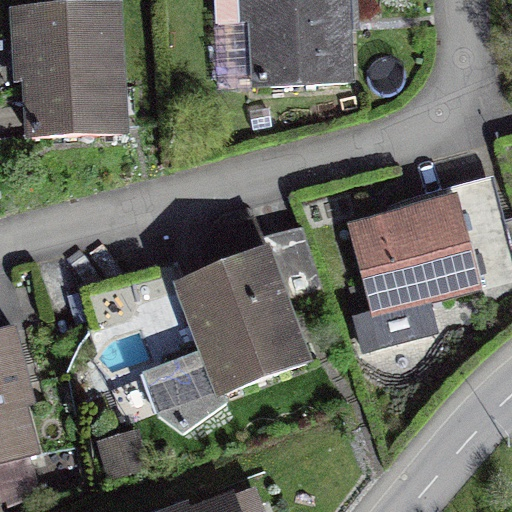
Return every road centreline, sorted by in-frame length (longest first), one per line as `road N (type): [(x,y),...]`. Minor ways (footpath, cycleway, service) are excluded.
road 1 (residential): [(461,0),(459,68),(449,97),(420,122),(0,240)]
road 2 (residential): [(511,389),(405,511)]
